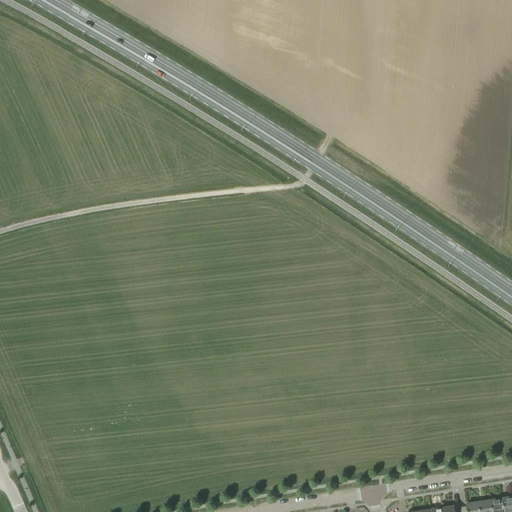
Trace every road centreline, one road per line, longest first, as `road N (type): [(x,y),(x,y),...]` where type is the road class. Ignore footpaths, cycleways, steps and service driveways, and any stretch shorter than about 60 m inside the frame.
road 1 (primary): [(40,0),(231,111),(511,298)]
road 2 (track): [(0,231),(125,204),(305,180)]
road 3 (residential): [(372,491),(511,469)]
road 4 (residential): [(243,511),(372,491)]
